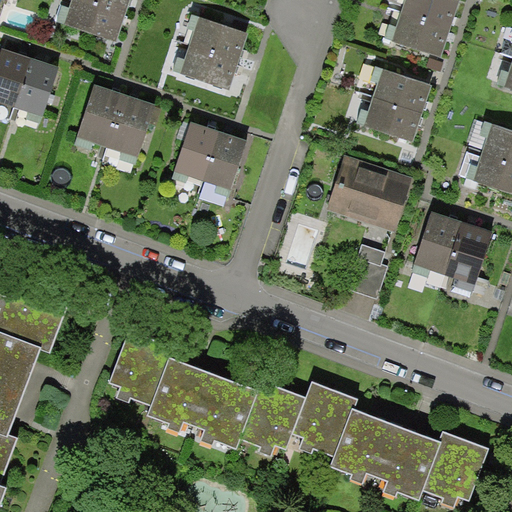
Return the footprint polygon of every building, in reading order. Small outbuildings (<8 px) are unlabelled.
[(126,0),(71,0),(68,13),(118,27),(126,0)] [(457,0),(403,0),(393,37),(443,52),(457,0)] [(250,24),(200,10),(183,69),(234,83),(250,24)] [(59,57),(0,40),(0,99),(44,111),(59,57)] [(433,78),(383,64),(366,124),(417,138),(433,78)] [(155,94),(92,77),(77,132),(140,149),(155,94)] [(248,133),(185,116),(170,171),(233,188),(248,133)] [(511,121),(492,116),(475,176),(511,185),(511,121)] [(345,156),(327,208),(394,230),(411,178),(345,156)] [(489,221),(427,203),(411,258),(474,275),(489,221)] [(70,304),(12,280),(7,292),(0,289),(0,308),(2,309),(0,313),(0,329),(42,346),(50,350),(70,304)] [(172,345),(128,327),(106,383),(118,388),(114,399),(127,404),(130,397),(150,404),(168,355),(172,345)] [(0,435),(8,439),(42,346),(0,329),(0,435)] [(258,388),(168,355),(150,404),(146,414),(169,422),(167,428),(179,432),(183,421),(203,429),(198,442),(212,447),(215,441),(236,449),(241,438),(258,388)] [(261,381),(258,388),(241,438),(261,445),(259,452),(270,456),(273,446),(284,451),(290,434),(305,396),(261,381)] [(311,381),(305,396),(290,434),(302,439),(298,449),(312,455),(314,449),(333,457),(351,408),(355,398),(311,381)] [(439,441),(351,408),(333,457),(329,467),(351,475),(349,480),(361,485),(366,473),(386,481),(382,493),(393,498),(396,490),(417,498),(421,490),(439,441)] [(442,432),(439,441),(421,490),(442,497),(439,505),(454,510),(458,499),(468,503),(488,448),(442,432)] [(0,477),(2,479),(15,441),(8,439),(0,435),(0,477)]
